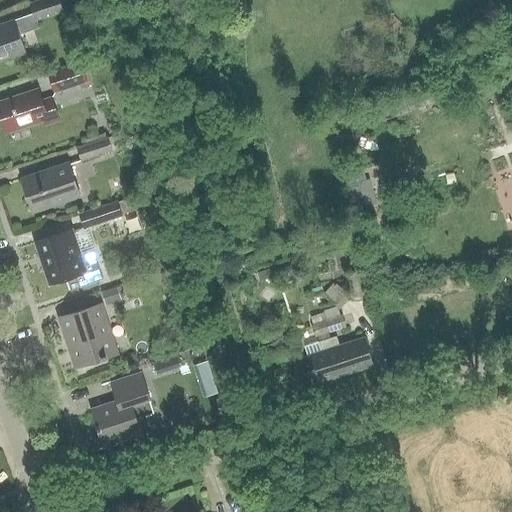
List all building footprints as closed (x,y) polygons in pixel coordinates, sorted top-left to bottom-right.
[(15,20),(15,21),(0,26),(0,63),(26,54),(20,34),(39,28),(37,21),(64,12),(59,0),(36,0),(29,3),(33,14),(15,20)] [(90,87),(82,62),(48,73),(54,94),(80,85),(82,90),(90,87)] [(43,102),(39,91),(0,103),(0,116),(6,134),(44,121),(46,126),(60,121),(52,99),(43,102)] [(114,150),(109,136),(76,147),(81,162),(114,150)] [(81,198),(69,161),(20,178),(32,214),(81,198)] [(376,207),(369,179),(346,185),(353,213),(376,207)] [(138,194),(121,201),(126,213),(143,207),(138,194)] [(123,216),(118,200),(78,213),(84,229),(123,216)] [(81,258),(76,245),(87,241),(82,228),(36,244),(50,286),(67,280),(71,292),(103,280),(93,254),(81,258)] [(334,287),(332,285),(325,295),(341,309),(350,298),(341,291),(342,289),(336,284),(334,287)] [(121,300),(117,287),(100,292),(104,306),(121,300)] [(76,315),(99,307),(94,294),(71,301),(76,315)] [(99,307),(76,315),(62,319),(78,368),(117,355),(100,306),(99,307)] [(339,315),(336,307),(322,312),(322,313),(308,317),(314,336),(345,327),(341,315),(339,315)] [(318,343),(322,353),(305,359),(314,385),(374,366),(365,339),(341,347),(337,336),(318,343)] [(181,367),(178,357),(153,365),(156,375),(181,367)] [(208,361),(193,365),(200,386),(214,382),(208,361)] [(138,419),(155,413),(141,373),(110,384),(116,401),(92,409),(100,432),(101,431),(107,449),(132,441),(131,437),(143,433),(138,419)]
